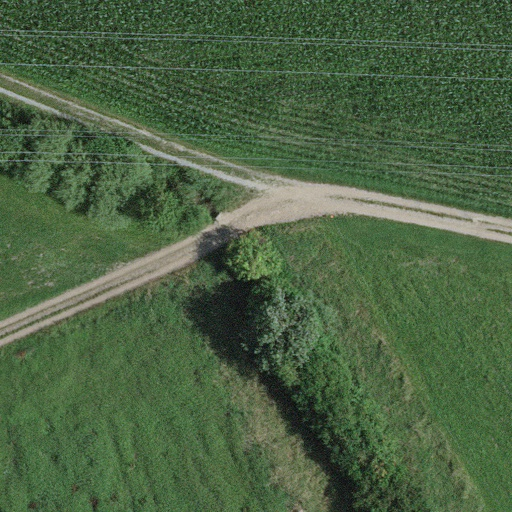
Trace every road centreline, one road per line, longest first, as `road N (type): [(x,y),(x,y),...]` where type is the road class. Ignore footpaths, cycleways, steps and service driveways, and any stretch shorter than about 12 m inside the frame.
road 1 (track): [(0,88),(88,129),(208,165),(511,240)]
road 2 (track): [(0,332),(210,246),(255,219),(328,198)]
